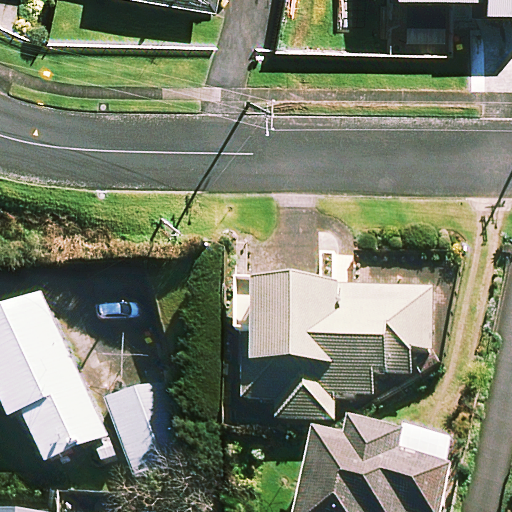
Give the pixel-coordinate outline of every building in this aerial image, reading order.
[(111,0),(211,16),(213,0),(111,0)] [(511,0),(387,0),(387,2),(471,5),(471,19),(511,20),(511,0)] [(357,302),(357,252),(320,251),(320,301),(242,301),(242,345),(255,345),(255,414),(281,414),(281,432),(338,432),(338,409),(378,409),(378,386),(415,386),(415,361),(436,362),(437,302),(357,302)] [(111,450),(45,307),(0,327),(0,399),(16,434),(29,429),(51,477),(111,450)] [(193,462),(165,388),(109,409),(137,483),(193,462)] [(406,450),(355,441),(352,457),(319,451),(308,511),(445,511),(452,477),(403,468),(406,450)]
